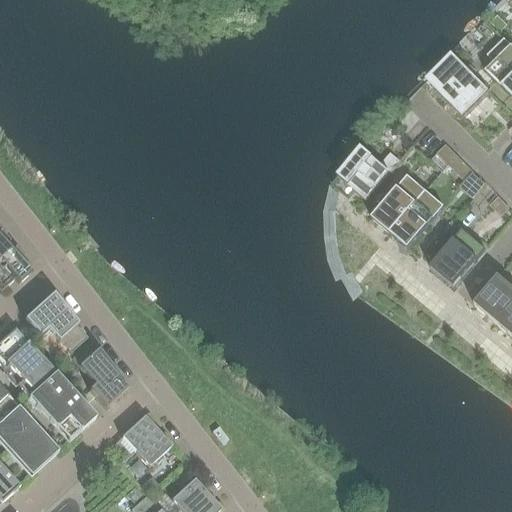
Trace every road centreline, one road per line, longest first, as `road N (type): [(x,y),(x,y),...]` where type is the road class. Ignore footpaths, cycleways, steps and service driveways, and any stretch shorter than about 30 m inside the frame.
road 1 (residential): [(23,511),(155,391)]
road 2 (residential): [(242,511),(250,505),(155,391)]
road 3 (residential): [(155,391),(57,268)]
road 4 (residential): [(510,188),(421,102)]
